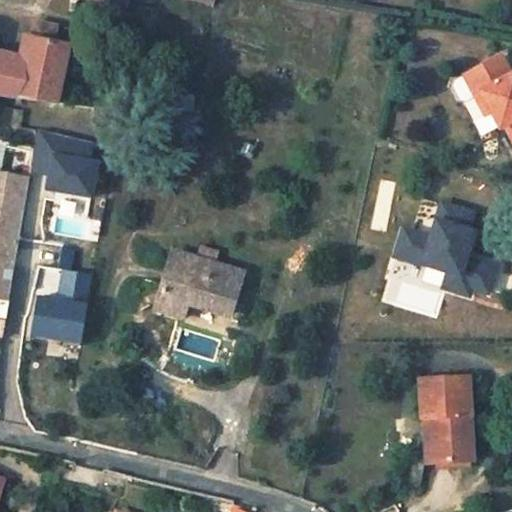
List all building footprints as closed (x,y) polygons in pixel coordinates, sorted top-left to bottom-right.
[(92,0),(127,8),(129,0),(92,0)] [(0,95),(55,102),(69,40),(60,38),(59,42),(51,40),(54,24),(33,19),(29,37),(23,36),(19,57),(0,52),(0,95)] [(511,76),(509,78),(500,59),(463,77),(473,98),(479,95),(488,113),(497,131),(503,128),(511,147),(511,76)] [(473,98),(463,77),(449,83),(460,104),(473,98)] [(479,95),(473,98),(482,116),(488,113),(479,95)] [(119,111),(96,108),(93,123),(116,127),(119,111)] [(6,302),(28,178),(0,173),(0,319),(3,320),(6,302)] [(398,226),(378,301),(434,316),(441,292),(467,299),(469,291),(486,296),(494,264),(465,256),(477,211),(435,199),(426,233),(398,226)] [(243,273),(173,252),(155,312),(182,320),(186,304),(231,316),(243,273)] [(469,378),(418,380),(420,419),(430,419),(433,464),(473,462),(469,378)] [(430,419),(420,419),(422,464),(433,464),(430,419)]
